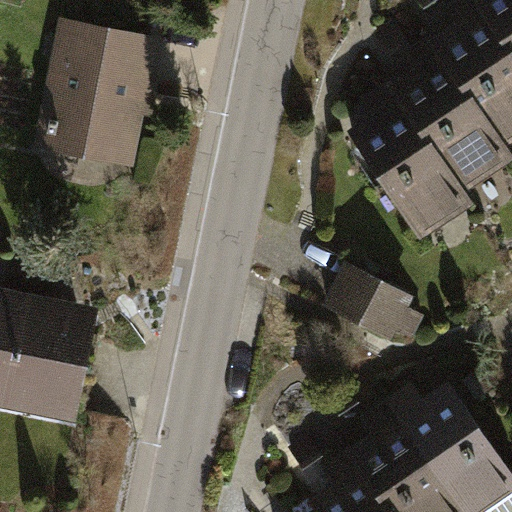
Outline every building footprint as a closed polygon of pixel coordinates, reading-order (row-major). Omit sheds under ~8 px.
[(511,52),(476,0),(447,0),(440,5),(451,22),(431,35),(506,146),(511,142),(511,52)] [(511,0),(476,0),(511,52),(511,0)] [(160,33),(60,15),(35,146),(135,165),(160,33)] [(377,33),(390,54),(408,43),(395,22),(377,33)] [(431,35),(429,32),(401,51),(411,67),(388,83),(464,196),(511,163),(511,155),(506,146),(431,35)] [(388,83),(386,80),(361,97),(371,111),(343,130),(419,242),(471,206),(464,196),(388,83)] [(347,257),(323,302),(395,339),(400,329),(414,335),(425,314),(407,305),(414,291),(347,257)] [(98,309),(0,288),(0,408),(74,423),(98,309)] [(494,386),(487,369),(466,378),(474,395),(494,386)] [(486,511),(511,494),(511,471),(445,376),(418,395),(408,380),(382,398),(463,511),(486,511)] [(357,402),(349,385),(329,394),(336,411),(357,402)] [(463,511),(382,398),(358,415),(367,429),(344,445),(390,511),(463,511)] [(318,454),(311,436),(290,445),(298,462),(318,454)] [(390,511),(344,445),(318,464),(328,478),(306,494),(316,507),(318,511),(390,511)]
